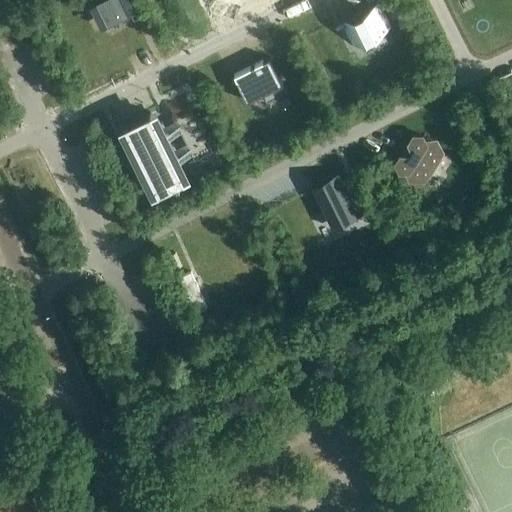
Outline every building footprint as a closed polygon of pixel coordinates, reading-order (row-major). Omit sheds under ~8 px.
[(96,0),(108,23),(108,24),(120,18),(132,12),(126,0),(96,0)] [(344,24),(341,26),(350,44),(386,27),(374,3),(342,19),(344,24)] [(266,58),(235,74),(249,99),(279,84),(266,58)] [(361,81),(346,89),(352,101),(368,93),(361,81)] [(178,98),(160,107),(187,162),(205,153),(178,98)] [(143,115),(119,127),(153,198),(178,186),(143,115)] [(408,155),(400,155),(395,163),(400,171),(408,171),(411,178),(424,179),(440,154),(434,143),(426,142),(422,135),(413,135),(408,142),(412,150),(408,155)] [(220,164),(213,149),(205,153),(187,162),(194,176),(220,164)] [(343,174),(314,188),(332,224),(361,210),(343,174)]
